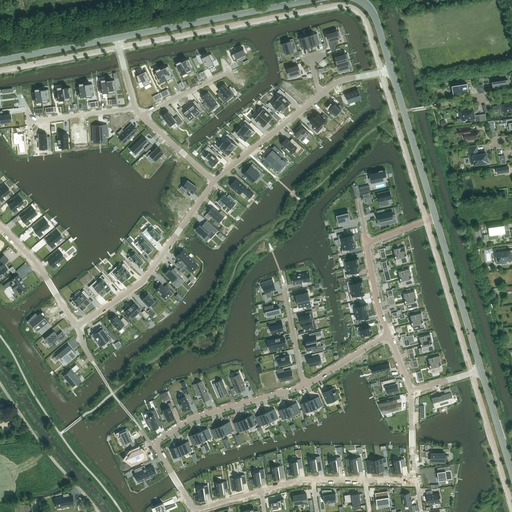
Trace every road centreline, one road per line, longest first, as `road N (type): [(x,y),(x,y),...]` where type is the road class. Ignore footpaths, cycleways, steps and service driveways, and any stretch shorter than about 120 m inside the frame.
road 1 (track): [(0,38),(217,0)]
road 2 (residential): [(77,327),(147,277),(214,182)]
road 3 (secondary): [(314,0),(116,38)]
road 4 (residential): [(153,443),(194,417),(305,385)]
road 5 (secondary): [(481,370),(435,216)]
road 6 (unclassified): [(97,511),(0,383)]
road 7 (secondary): [(435,216),(391,69)]
road 8 (residential): [(214,182),(320,97)]
road 9 (residential): [(77,327),(35,261),(0,225)]
